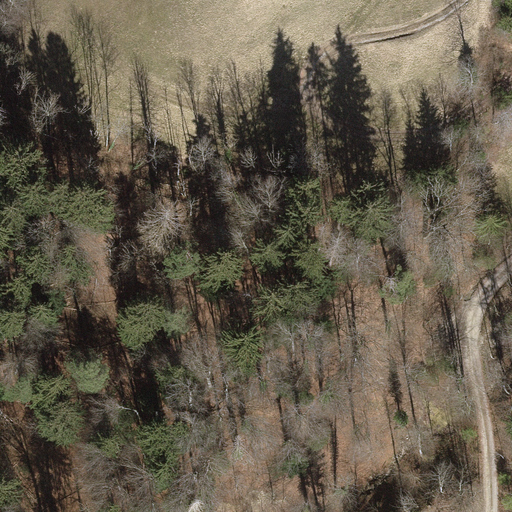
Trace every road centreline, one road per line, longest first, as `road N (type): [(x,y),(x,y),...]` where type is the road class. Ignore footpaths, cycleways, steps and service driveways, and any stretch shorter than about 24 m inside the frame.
road 1 (track): [(511,83),(447,127),(406,136),(342,126),(307,102),(302,76),(315,53),(425,22),(460,0)]
road 2 (track): [(111,0),(112,54),(155,90),(226,112),(311,108)]
road 3 (track): [(493,511),(475,322),(483,293),(511,263)]
